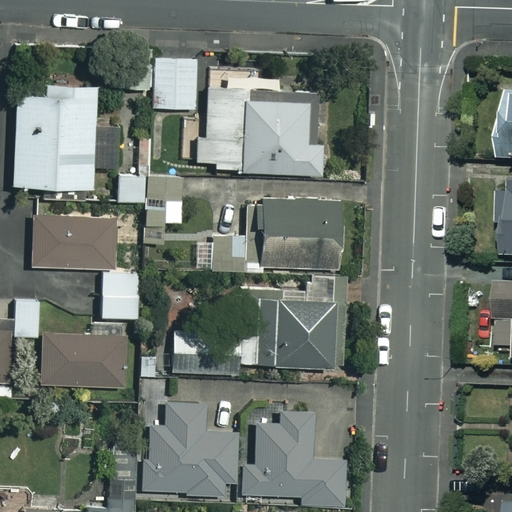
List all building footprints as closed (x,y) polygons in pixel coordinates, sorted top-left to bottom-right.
[(192,57),(152,56),(151,106),(191,107),(192,57)] [(225,75),(225,85),(203,84),(202,135),(192,135),(192,167),(313,171),(315,91),(270,90),(270,76),(225,75)] [(41,83),(40,92),(11,91),(8,184),(87,186),(91,84),(41,83)] [(511,93),(506,94),(506,124),(499,124),(499,160),(511,160),(511,93)] [(139,175),(111,176),(112,200),(140,200),(139,175)] [(511,181),(511,182),(511,193),(498,192),(497,224),(503,224),(502,256),(511,256),(511,181)] [(179,201),(142,198),(141,218),(177,221),(179,201)] [(254,232),(254,265),(332,266),(333,200),(255,199),(254,232)] [(110,217),(29,215),(27,265),(109,268),(110,217)] [(254,265),(254,232),(211,232),(210,265),(254,265)] [(511,267),(496,268),(497,346),(511,345),(511,267)] [(135,271),(99,269),(97,314),(133,316),(135,271)] [(337,275),(303,274),(302,300),(275,299),(275,287),(255,286),(252,344),(239,343),(238,362),(333,366),(337,275)] [(36,299),(11,299),(11,335),(36,335),(36,299)] [(123,335),(39,333),(37,383),(121,385),(123,335)] [(233,352),(168,350),(167,371),(232,373),(233,352)] [(170,403),(168,424),(142,422),(138,488),(219,493),(220,479),(230,480),(233,429),(203,427),(204,405),(170,403)] [(307,410),(276,410),(276,422),(251,421),(251,462),(238,462),(238,493),(296,493),(296,502),(340,502),(340,458),(307,457),(307,410)]
